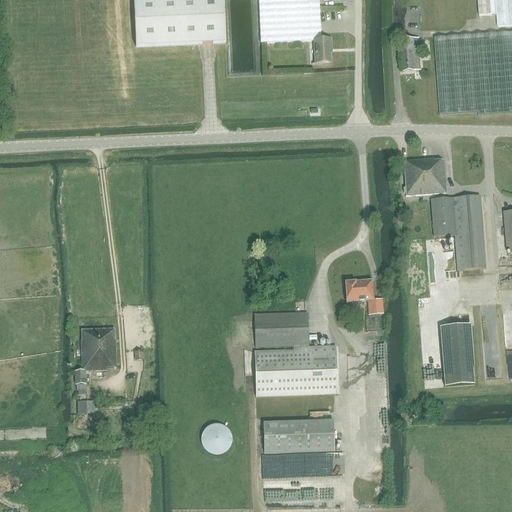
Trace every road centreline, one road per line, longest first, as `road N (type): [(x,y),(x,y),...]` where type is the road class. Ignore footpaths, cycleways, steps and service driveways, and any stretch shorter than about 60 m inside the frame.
road 1 (unclassified): [(0,147),(511,131)]
road 2 (unknown): [(352,465),(348,363),(321,279),(326,260),(358,241),(366,226),(355,0)]
